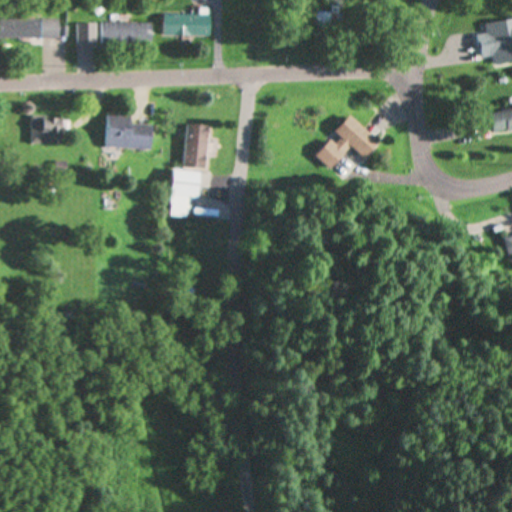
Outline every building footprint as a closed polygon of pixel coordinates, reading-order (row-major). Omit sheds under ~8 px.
[(163,37),(209,37),(209,15),(163,15),(163,37)] [(60,21),(0,19),(0,38),(67,40),(67,29),(60,28),(60,21)] [(511,19),(484,24),(486,34),(476,36),(480,58),(491,56),(493,66),(511,62),(511,19)] [(96,24),(77,24),(77,45),(96,45),(96,24)] [(151,45),(151,24),(102,24),(102,45),(151,45)] [(494,137),(511,133),(511,108),(488,114),(494,137)] [(130,125),(131,117),(107,116),(106,149),(151,151),(152,127),(130,125)] [(32,145),(61,145),(61,117),(32,117),(32,145)] [(349,147),(364,159),(378,142),(346,117),(332,135),(333,136),(315,157),(331,170),(349,147)] [(184,169),(206,171),(209,127),(188,125),(184,169)] [(171,217),(188,217),(189,199),(199,199),(199,171),(172,171),(171,217)]
